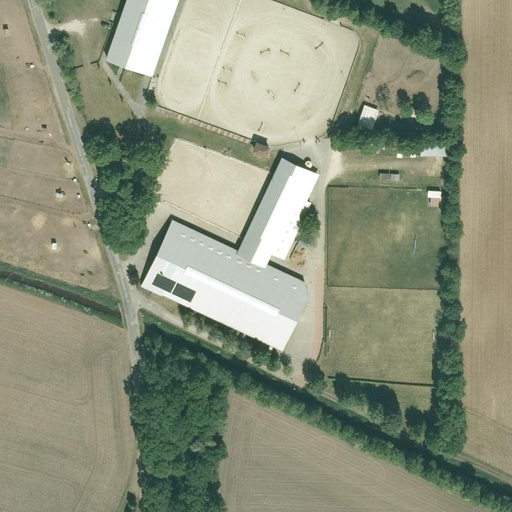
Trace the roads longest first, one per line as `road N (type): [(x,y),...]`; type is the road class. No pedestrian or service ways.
road 1 (track): [(122,293),(511,483)]
road 2 (unclassified): [(129,330),(30,0)]
road 3 (unclassified): [(129,330),(147,511)]
